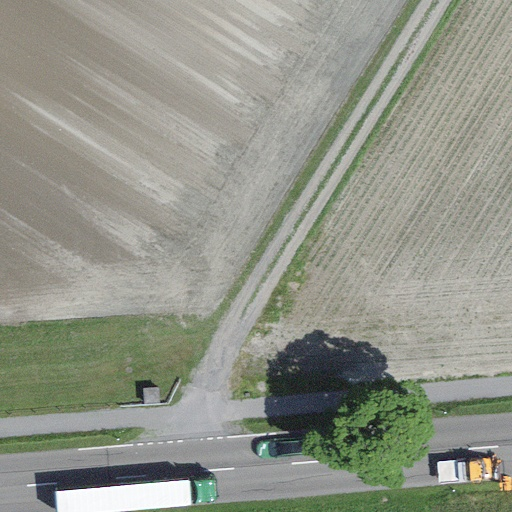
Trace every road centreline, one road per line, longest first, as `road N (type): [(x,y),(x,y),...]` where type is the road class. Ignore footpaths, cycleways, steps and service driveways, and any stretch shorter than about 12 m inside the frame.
road 1 (track): [(178,472),(195,416),(451,0)]
road 2 (primary): [(511,445),(0,485)]
